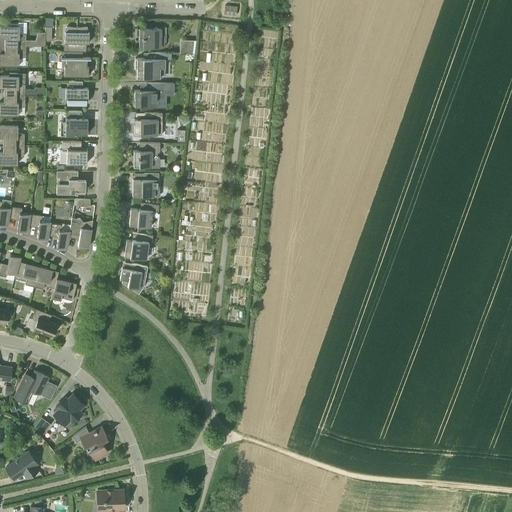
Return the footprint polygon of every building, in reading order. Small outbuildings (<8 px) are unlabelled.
[(224,5),(223,14),(236,15),(237,6),(224,5)] [(26,34),(19,32),(19,26),(18,26),(18,23),(10,23),(10,26),(0,25),(0,37),(5,37),(4,45),(26,45),(45,46),(45,40),(45,32),(37,31),(35,39),(26,39),(26,34)] [(135,46),(165,47),(165,35),(161,35),(161,28),(154,28),(149,25),(147,28),(139,28),(139,40),(135,40),(135,46)] [(66,27),(66,32),(65,32),(65,42),(64,42),(63,51),(82,51),(86,51),(86,43),(89,43),(89,32),(87,32),(87,27),(66,27)] [(180,53),(192,53),(194,40),(180,40),(180,53)] [(25,57),(26,45),(4,45),(4,53),(0,52),(0,64),(19,65),(19,58),(25,57)] [(64,58),(64,75),(88,75),(89,58),(90,58),(90,57),(82,57),(82,51),(63,51),(62,51),(62,57),(60,57),(60,58),(64,58)] [(137,77),(165,77),(165,59),(171,59),(171,53),(148,52),(148,58),(135,58),(135,69),(137,69),(137,77)] [(10,73),(9,76),(0,75),(0,86),(4,87),(4,95),(25,95),(44,95),(44,87),(35,87),(35,89),(25,89),(25,84),(18,82),(18,76),(17,76),(17,73),(10,73)] [(82,81),(67,81),(67,88),(65,88),(65,98),(67,98),(67,103),(86,104),(86,99),(88,99),(88,88),(82,88),(82,81)] [(134,106),(165,106),(165,94),(174,94),(174,83),(143,82),(143,90),(134,90),(134,96),(135,96),(134,106)] [(25,106),(25,95),(4,95),(4,103),(0,102),(0,114),(18,114),(18,108),(25,106)] [(82,111),(66,111),(65,121),(60,121),(60,135),(76,135),(76,134),(87,134),(87,126),(89,126),(89,119),(85,119),(85,118),(82,118),(82,111)] [(134,134),(140,134),(140,136),(146,136),(146,134),(162,134),(162,112),(135,112),(135,118),(134,118),(134,134)] [(3,145),(24,145),(24,134),(18,132),(18,126),(0,125),(0,136),(3,137),(3,145)] [(59,163),(78,163),(87,163),(87,148),(81,148),(81,141),(62,141),(62,149),(60,149),(59,163)] [(160,151),(160,142),(139,142),(139,150),(133,150),(133,159),(131,161),(133,163),(133,166),(151,166),(151,168),(159,168),(159,157),(156,154),(160,151)] [(24,156),(24,145),(3,145),(3,152),(0,152),(0,163),(17,164),(17,158),(24,156)] [(85,179),(78,179),(78,171),(57,170),(56,177),(59,177),(59,183),(56,183),(56,192),(75,192),(75,193),(77,193),(77,190),(85,190),(85,179)] [(144,172),(143,179),(133,179),(132,195),(154,196),(154,188),(158,188),(159,172),(144,172)] [(0,224),(7,226),(8,218),(10,208),(10,207),(1,206),(2,201),(0,201),(0,224)] [(129,225),(137,225),(137,227),(149,228),(149,227),(151,227),(152,211),(158,211),(159,205),(141,203),(140,209),(130,208),(129,225)] [(27,232),(28,226),(30,214),(21,212),(22,208),(10,206),(10,207),(10,208),(8,218),(18,220),(17,230),(27,232)] [(47,239),(48,235),(50,223),(50,221),(41,220),(42,215),(30,214),(28,226),(38,227),(37,238),(47,239)] [(80,218),(77,218),(72,217),(70,230),(69,233),(79,235),(78,245),(88,247),(91,229),(82,227),(83,222),(80,218)] [(56,247),(67,248),(69,233),(70,230),(61,229),(61,224),(50,223),(48,235),(58,236),(56,247)] [(146,258),(147,253),(149,253),(150,246),(148,246),(148,242),(152,242),(153,235),(139,233),(133,232),(132,240),(126,240),(124,256),(133,257),(133,256),(146,258)] [(10,254),(7,264),(0,262),(0,274),(6,276),(7,272),(15,274),(16,274),(19,261),(21,256),(10,254)] [(16,274),(15,274),(14,278),(25,281),(25,282),(34,285),(39,266),(19,261),(16,274)] [(122,282),(138,293),(144,285),(147,266),(132,263),(130,269),(122,267),(119,278),(122,279),(122,282)] [(57,278),(59,271),(39,266),(34,285),(43,287),(43,285),(54,288),(56,278),(57,278)] [(56,278),(54,288),(51,297),(60,299),(61,297),(72,300),(77,283),(57,278),(56,278)] [(34,331),(35,329),(52,335),(56,324),(49,321),(51,314),(36,308),(32,319),(29,318),(25,327),(34,331)] [(0,378),(10,380),(12,367),(0,365),(0,378)] [(35,370),(32,376),(26,373),(16,393),(15,393),(13,397),(27,403),(33,391),(40,394),(41,393),(42,393),(46,386),(44,385),(48,376),(35,370)] [(55,406),(56,408),(51,413),(64,426),(70,420),(71,422),(81,412),(78,410),(84,404),(73,394),(67,399),(64,396),(55,406)] [(43,434),(51,423),(41,416),(33,427),(43,434)] [(87,451),(90,450),(95,459),(108,452),(103,443),(106,441),(104,437),(106,436),(102,427),(89,433),(86,426),(73,435),(76,442),(81,439),(87,451)] [(38,469),(34,464),(36,463),(28,451),(18,458),(17,457),(13,460),(14,461),(6,467),(14,478),(23,472),(27,477),(38,469)] [(97,490),(98,509),(102,509),(101,511),(119,511),(120,508),(124,508),(123,489),(97,490)]
